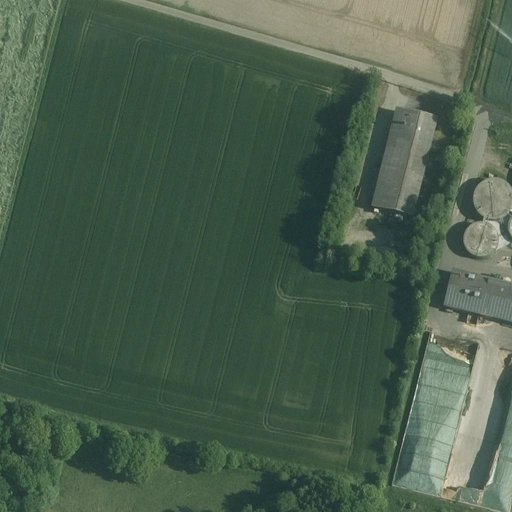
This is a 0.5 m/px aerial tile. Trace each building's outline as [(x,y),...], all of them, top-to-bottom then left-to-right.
[(437,122),(396,111),(371,210),(412,220),(437,122)] [(482,220),(485,222),(486,222),(488,223),(491,224),(495,224),(499,223),(502,222),(505,220),(508,218),(510,215),(511,212),(511,193),(511,192),(509,189),(507,187),(504,185),(501,183),(497,182),(494,182),(490,182),(487,183),(483,184),(481,186),(478,189),(476,192),(474,195),(473,198),(473,202),(473,205),(473,209),(475,212),(477,215),(479,218),(482,220)] [(486,222),(485,226),(488,227),(490,229),(493,231),(495,233),(497,236),(498,239),(498,243),(498,246),(497,249),(497,250),(499,251),(511,242),(510,240),(508,237),(508,233),(507,230),(508,227),(509,223),(511,220),(511,219),(511,217),(510,215),(508,218),(505,220),(502,222),(499,223),(495,224),(491,224),(488,223),(486,222)] [(488,227),(485,226),(481,226),(478,226),(475,227),(472,228),(469,230),(467,232),(465,235),(464,238),(463,241),(463,244),(463,248),(464,251),(466,254),(468,256),(471,258),(473,260),(477,261),(480,261),(483,261),(486,260),(489,259),(492,257),(494,255),(496,252),(497,250),(497,249),(498,246),(498,243),(498,239),(497,236),(495,233),(493,231),(490,229),(488,227)] [(511,288),(453,274),(444,309),(511,325),(511,288)]
